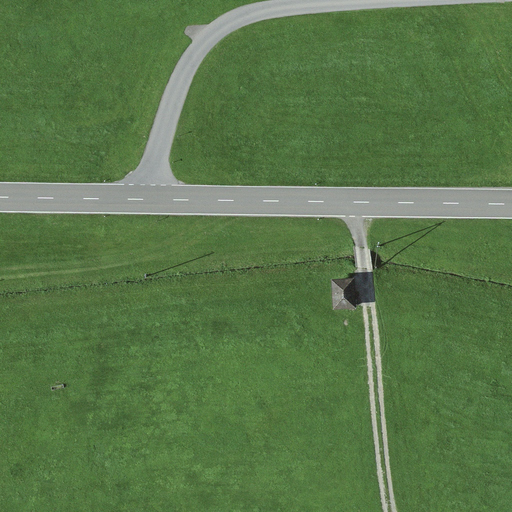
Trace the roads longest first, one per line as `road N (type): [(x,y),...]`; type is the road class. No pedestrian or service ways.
road 1 (residential): [(152,200),(177,93),(200,48),(230,21),(277,9),(425,0)]
road 2 (secondary): [(152,200),(511,204)]
road 3 (track): [(393,511),(355,203)]
road 4 (secondary): [(0,197),(152,200)]
